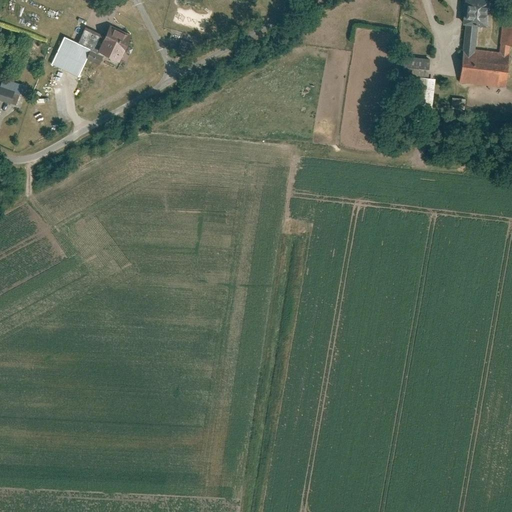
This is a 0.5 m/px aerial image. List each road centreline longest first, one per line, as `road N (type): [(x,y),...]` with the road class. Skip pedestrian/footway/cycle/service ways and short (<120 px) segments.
road 1 (residential): [(0,154),(22,163),(176,76)]
road 2 (residential): [(176,76),(309,0)]
